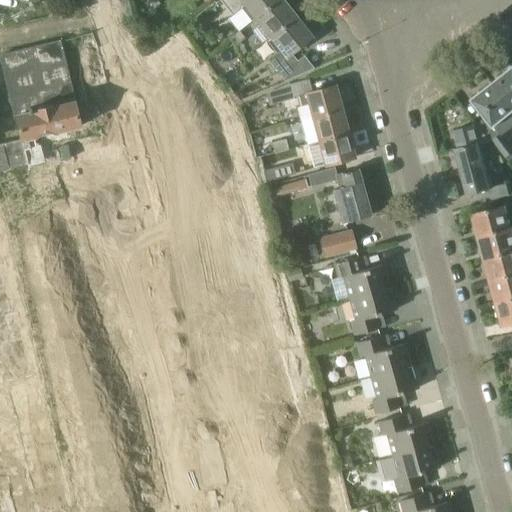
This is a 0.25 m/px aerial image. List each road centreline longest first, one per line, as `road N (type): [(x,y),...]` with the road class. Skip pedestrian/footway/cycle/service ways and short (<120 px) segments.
road 1 (residential): [(222,511),(91,0)]
road 2 (residential): [(504,511),(376,22)]
